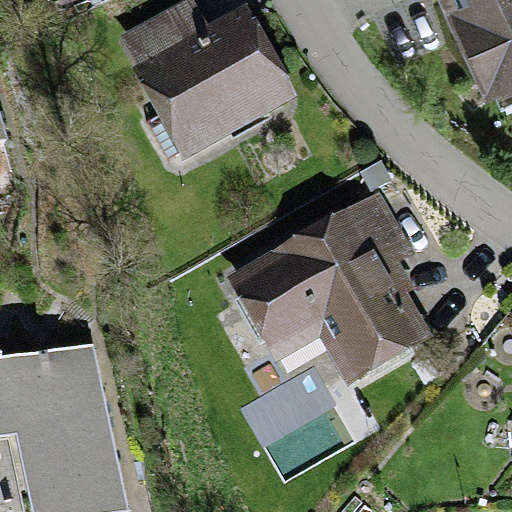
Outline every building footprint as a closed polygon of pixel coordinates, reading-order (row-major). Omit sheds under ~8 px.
[(511,0),(454,0),(486,70),(511,57),(511,0)] [(188,15),(134,44),(151,76),(147,78),(189,153),(285,101),(243,25),(205,46),(188,15)] [(0,143),(9,141),(0,110),(0,143)] [(422,337),(380,266),(405,252),(378,206),(239,286),(271,341),(315,315),(351,378),(422,337)] [(0,511),(132,511),(97,348),(0,368),(0,511)]
